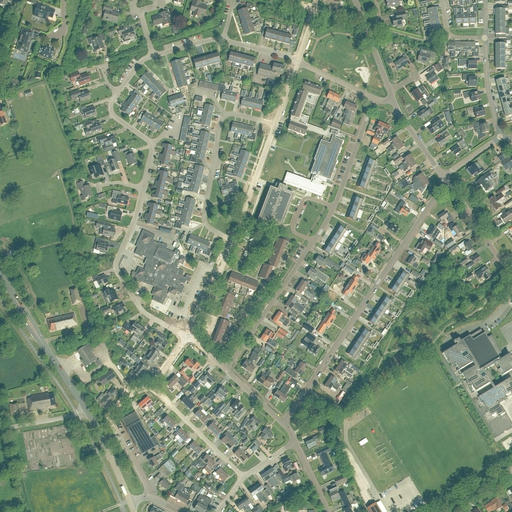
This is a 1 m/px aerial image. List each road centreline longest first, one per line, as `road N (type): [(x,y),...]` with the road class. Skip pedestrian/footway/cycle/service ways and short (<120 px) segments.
road 1 (residential): [(226,369),(330,214),(373,98)]
road 2 (residential): [(283,423),(446,183)]
road 3 (residential): [(232,240),(203,220),(220,122),(230,114),(275,123)]
road 4 (residential): [(187,337),(140,309),(115,267),(142,188)]
road 5 (residential): [(147,497),(109,417),(121,400),(151,385)]
road 6 (residential): [(242,478),(151,385)]
road 7 (unclassified): [(232,240),(275,123)]
